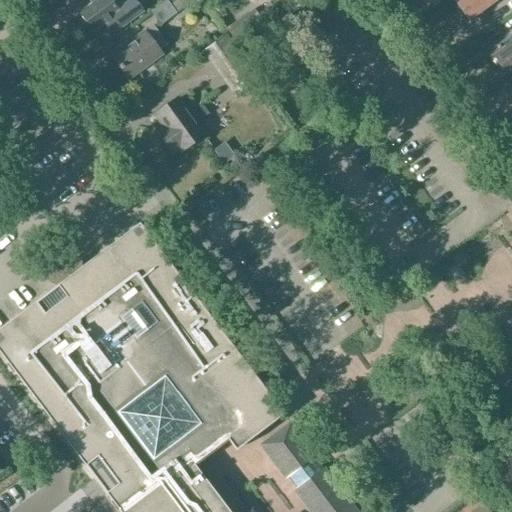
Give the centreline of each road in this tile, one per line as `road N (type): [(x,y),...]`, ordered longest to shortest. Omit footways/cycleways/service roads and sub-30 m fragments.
road 1 (residential): [(22,0),(394,511)]
road 2 (residential): [(511,164),(396,0)]
road 3 (unknown): [(108,188),(0,43)]
